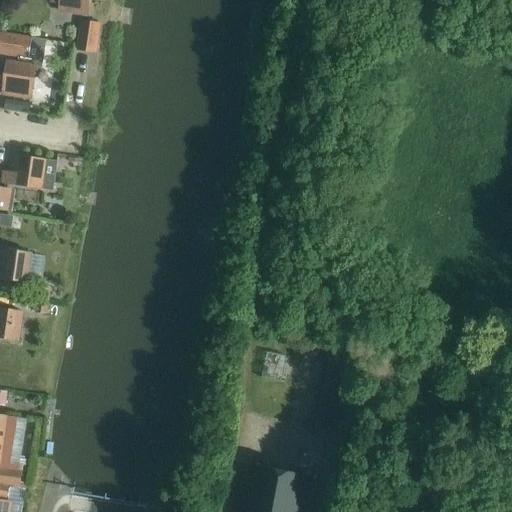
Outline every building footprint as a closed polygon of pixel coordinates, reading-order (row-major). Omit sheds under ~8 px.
[(51,0),(51,3),(72,7),(72,12),(88,15),(90,0),(51,0)] [(84,18),(80,46),(80,47),(96,49),(100,20),(84,18)] [(0,55),(19,57),(18,62),(9,61),(4,89),(16,91),(15,97),(31,100),(36,68),(42,69),(47,41),(31,38),(0,33),(0,55)] [(2,170),(0,184),(7,185),(9,185),(43,190),(54,192),(58,162),(47,161),(21,157),(12,156),(9,171),(2,170)] [(0,210),(9,212),(12,189),(0,187),(0,210)] [(27,281),(31,253),(0,248),(0,261),(5,263),(2,277),(27,281)] [(40,285),(38,300),(49,301),(51,287),(40,285)] [(38,300),(36,314),(47,315),(49,301),(38,300)] [(0,338),(21,341),(25,313),(0,308),(0,338)] [(327,346),(312,427),(335,431),(351,351),(327,346)] [(0,415),(0,484),(19,487),(21,487),(23,471),(21,471),(19,470),(20,465),(10,464),(17,418),(6,416),(0,415)] [(307,511),(315,476),(246,462),(236,511),(307,511)] [(0,498),(8,499),(10,487),(0,485),(0,498)] [(0,511),(12,511),(14,503),(0,500),(0,511)]
